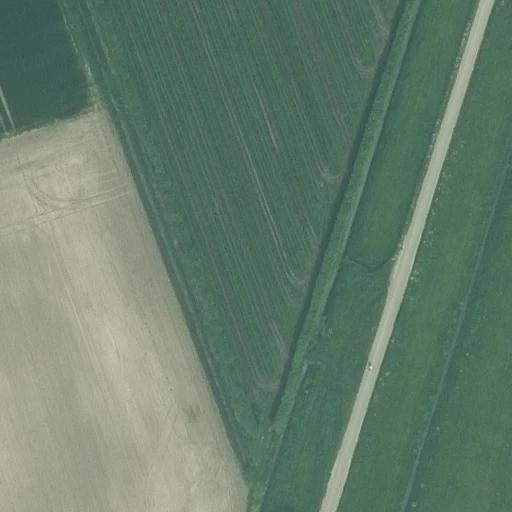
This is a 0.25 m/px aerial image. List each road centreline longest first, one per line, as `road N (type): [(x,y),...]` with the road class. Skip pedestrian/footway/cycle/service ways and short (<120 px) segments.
road 1 (unclassified): [(327,511),(487,0)]
road 2 (track): [(323,511),(312,420),(336,354),(370,296),(406,259)]
